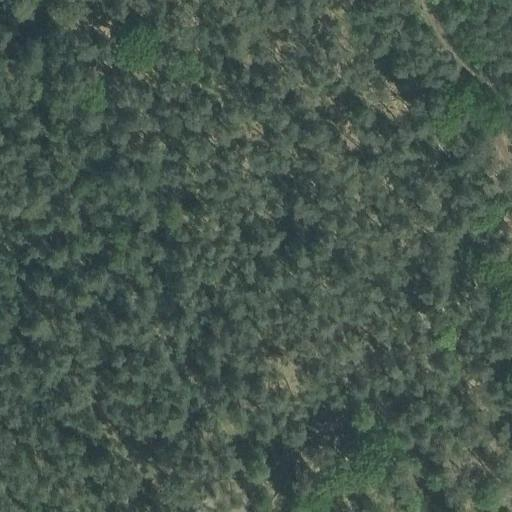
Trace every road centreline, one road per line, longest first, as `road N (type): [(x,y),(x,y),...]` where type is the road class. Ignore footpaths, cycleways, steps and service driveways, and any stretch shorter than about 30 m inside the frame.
road 1 (track): [(511,348),(249,487)]
road 2 (track): [(511,130),(446,0)]
